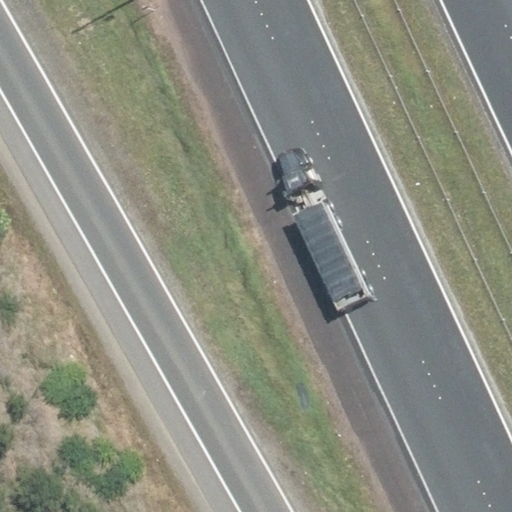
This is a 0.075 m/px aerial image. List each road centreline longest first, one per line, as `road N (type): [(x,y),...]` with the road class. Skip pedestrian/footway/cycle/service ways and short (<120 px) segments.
road 1 (motorway): [(495,511),(257,0)]
road 2 (motorway): [(263,511),(0,45)]
